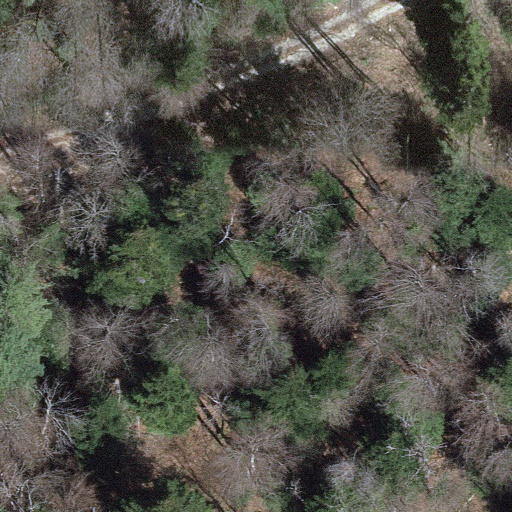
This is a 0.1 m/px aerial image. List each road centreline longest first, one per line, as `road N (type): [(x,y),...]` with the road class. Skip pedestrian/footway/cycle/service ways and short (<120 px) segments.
road 1 (track): [(0,172),(151,122),(373,0)]
road 2 (track): [(0,467),(214,511)]
